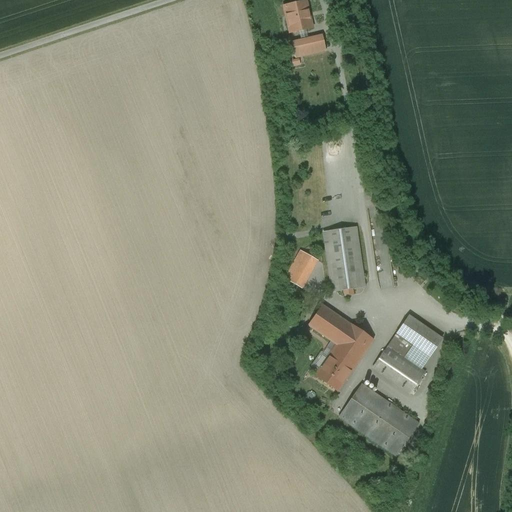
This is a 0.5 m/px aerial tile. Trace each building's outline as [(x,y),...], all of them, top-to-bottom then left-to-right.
[(305,2),(284,6),(290,33),(311,28),(305,2)] [(321,38),(293,44),(296,58),(324,51),(321,38)] [(297,58),(290,60),(292,66),(298,65),(297,58)] [(355,228),(323,233),(332,292),(364,287),(355,228)] [(316,260),(300,251),(285,279),(301,288),(316,260)] [(373,340),(322,305),(308,326),(331,342),(327,347),(332,351),(314,376),(337,392),(373,340)] [(408,317),(372,368),(410,394),(422,376),(425,373),(420,370),(441,340),(408,317)] [(418,424),(361,384),(338,417),(396,456),(418,424)]
